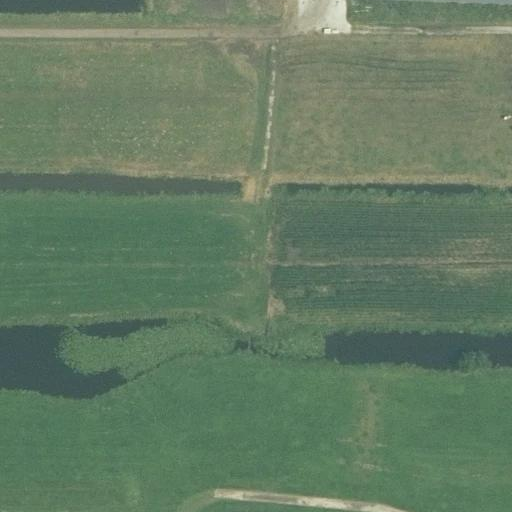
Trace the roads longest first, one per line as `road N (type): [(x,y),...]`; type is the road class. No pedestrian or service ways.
road 1 (track): [(511,30),(0,30)]
road 2 (track): [(214,498),(361,504),(384,511)]
